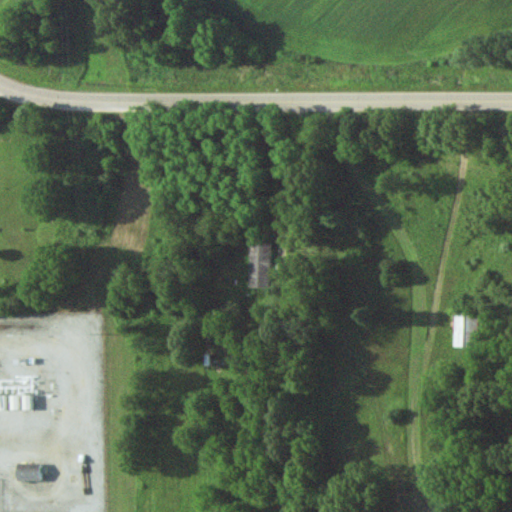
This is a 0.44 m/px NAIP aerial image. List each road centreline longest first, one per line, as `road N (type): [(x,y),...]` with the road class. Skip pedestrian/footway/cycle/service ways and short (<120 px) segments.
road 1 (tertiary): [(0,83),(85,102),(511,99)]
road 2 (residential): [(325,99),(336,151),(338,313),(330,511)]
